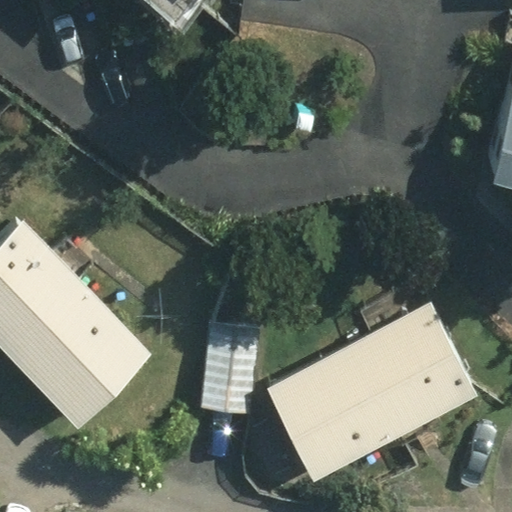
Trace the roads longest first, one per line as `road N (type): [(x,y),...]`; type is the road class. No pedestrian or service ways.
road 1 (unknown): [(511,282),(415,171),(343,132),(171,129),(114,102),(0,16)]
road 2 (unknown): [(0,428),(275,493),(511,510)]
